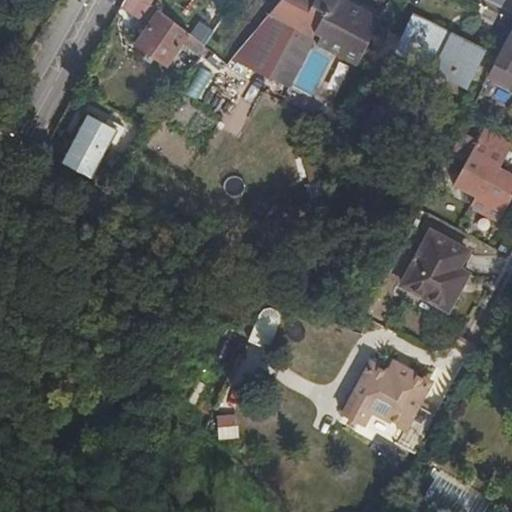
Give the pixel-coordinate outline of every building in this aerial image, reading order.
[(152,3),(146,0),(125,0),(122,5),(152,23),(139,41),(168,62),(181,44),(190,32),(189,31),(152,3)] [(237,0),(235,3),(245,11),(252,0),(237,0)] [(318,0),(280,0),(245,43),(283,80),(302,42),(297,39),(305,24),(319,30),(319,29),(316,28),(325,8),(317,4),(318,0)] [(362,60),(384,15),(352,0),(318,0),(317,4),(325,8),(316,28),(319,29),(320,30),(324,32),(321,40),(362,60)] [(206,6),(189,31),(190,32),(207,45),(225,19),(206,6)] [(467,87),(486,50),(454,35),(452,37),(443,32),(444,30),(417,16),(397,54),(467,87)] [(319,30),(305,24),(297,39),(302,42),(283,80),(294,85),(320,30),(319,29),(319,30)] [(190,32),(181,44),(199,57),(208,46),(207,45),(190,32)] [(511,36),(495,70),(498,72),(496,77),(511,84),(511,36)] [(477,106),(472,115),(481,119),(486,110),(477,106)] [(89,111),(63,158),(94,176),(102,160),(119,128),(89,111)] [(481,139),(464,130),(455,148),(472,157),(453,195),(504,222),(511,205),(511,178),(500,171),(511,147),(511,134),(489,123),(481,139)] [(102,180),(113,167),(102,160),(94,176),(102,180)] [(453,284),(459,273),(470,251),(434,232),(408,286),(451,309),(463,290),(453,284)] [(469,277),(459,273),(453,284),(463,290),(469,277)] [(387,369),(369,359),(342,412),(358,422),(367,406),(420,435),(434,411),(416,401),(427,379),(393,359),(387,369)]
